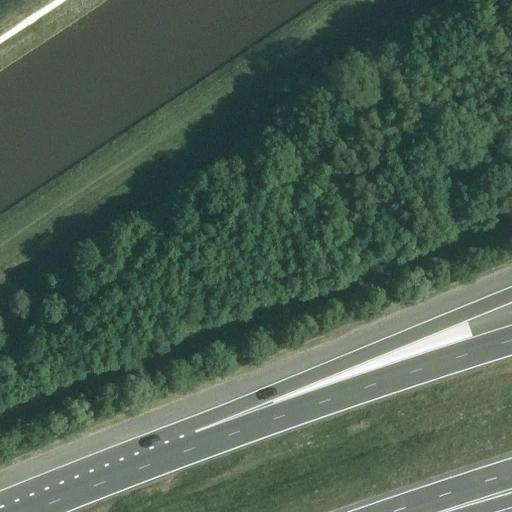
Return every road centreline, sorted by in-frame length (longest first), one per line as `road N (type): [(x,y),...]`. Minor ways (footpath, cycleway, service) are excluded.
road 1 (motorway): [(511,294),(199,446)]
road 2 (motorway): [(511,340),(199,446)]
road 3 (motorway): [(199,446),(29,511)]
